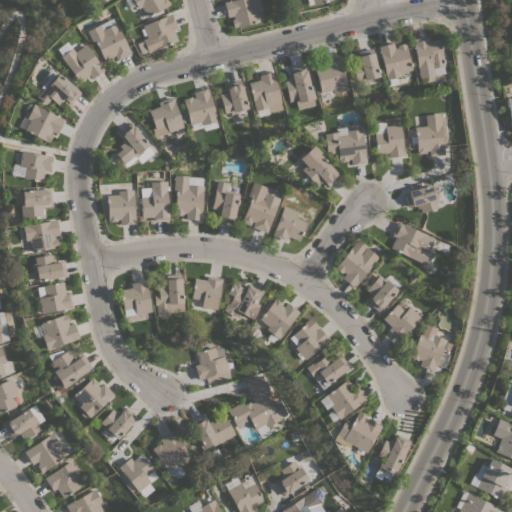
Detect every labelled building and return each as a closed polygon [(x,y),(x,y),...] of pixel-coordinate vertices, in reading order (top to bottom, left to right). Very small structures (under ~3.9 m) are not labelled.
[(167,0),(169,4),(146,17),(140,7),(137,9),(131,0),(167,0)] [(234,28),(234,27),(232,27),(231,20),(232,20),(231,19),(233,18),(232,16),(227,17),(223,2),(231,0),(257,0),(260,8),(256,9),(259,21),(234,28)] [(141,25),(170,13),(176,28),(172,29),(174,33),(172,34),(174,39),(176,38),(176,40),(147,52),(142,40),(146,38),(141,25)] [(116,60),(114,55),(111,56),(112,58),(104,62),(93,41),(91,42),(86,31),(112,18),(114,23),(115,23),(130,53),(116,60)] [(411,39),(426,36),(427,41),(439,38),(444,66),(443,66),(444,73),(418,78),(411,39)] [(377,46),(392,42),(394,48),(396,48),(396,46),(397,46),(397,45),(403,43),(404,44),(405,44),(411,70),(400,72),(401,76),(386,80),(377,46)] [(62,57),(71,50),(72,53),(85,44),(103,70),(91,78),(88,75),(85,77),(84,76),(79,79),(80,81),(78,82),(66,65),(67,65),(62,57)] [(372,48),(378,76),(377,77),(379,85),(364,88),(363,84),(356,86),(350,61),(358,59),(357,52),(372,48)] [(339,56),(347,89),(332,93),(331,89),(320,92),(313,66),(322,64),(322,66),(325,65),(323,60),(339,56)] [(296,109),(294,100),(288,101),(283,82),(288,80),(288,78),(291,77),(289,69),(304,65),(310,90),(311,90),(313,98),(312,98),(314,105),(296,109)] [(69,104),(64,99),(62,101),(60,99),(57,102),(59,104),(58,105),(49,98),(45,104),(35,96),(42,89),(39,86),(47,78),(44,76),(50,69),(55,73),(56,72),(80,92),(69,104)] [(281,102),(280,103),(281,109),(268,112),(268,114),(257,117),(256,110),(255,111),(247,83),(250,82),(250,84),(256,82),(255,80),(259,79),(258,75),(273,71),(281,102)] [(240,80),(247,108),(238,110),(238,112),(230,114),(229,112),(223,113),(218,94),(220,93),(220,96),(225,95),(224,92),(227,92),(225,83),(240,80)] [(216,121),(201,125),(201,121),(189,124),(182,99),(191,96),(191,98),(194,97),(192,92),(207,88),(216,121)] [(147,110),(159,106),(157,102),(172,97),(182,127),(154,137),(151,128),(154,128),(147,110)] [(28,119),(25,118),(33,103),(37,105),(36,106),(57,116),(63,119),(56,134),(51,131),(50,133),(51,133),(50,135),(51,136),(48,142),(47,141),(47,142),(23,130),(28,119)] [(414,127),(426,126),(424,115),(440,113),(440,115),(445,115),(446,121),(441,122),(444,155),(428,156),(428,151),(425,151),(425,153),(416,154),(414,127)] [(130,122),(148,145),(147,145),(153,152),(140,163),(136,158),(125,167),(114,154),(120,149),(118,146),(122,142),(120,141),(123,138),(118,132),(130,122)] [(403,155),(388,157),(387,153),(383,153),(383,151),(377,152),(377,154),(376,154),(373,134),(374,133),(373,123),(375,122),(378,122),(382,122),(384,122),(384,126),(399,124),(403,155)] [(323,133),(335,132),(335,128),(345,127),(346,130),(361,128),(365,162),(350,164),(349,159),(347,159),(347,161),(338,162),(337,152),(329,153),(329,151),(325,151),(323,133)] [(313,145),(323,155),(321,157),(339,176),(327,186),(322,180),(320,182),(318,181),(315,184),(317,185),(316,186),(300,169),(304,165),(298,158),(313,145)] [(20,150),(51,156),(48,171),(44,171),(44,174),(41,174),(40,179),(43,180),(42,182),(22,178),(24,167),(17,165),(20,150)] [(200,220),(184,219),(185,213),(182,213),(182,214),(181,214),(181,215),(174,215),(174,214),(173,214),(175,190),(172,190),(173,175),(188,176),(187,185),(202,186),(200,220)] [(216,180),(226,182),(225,190),(238,193),(232,224),(217,220),(218,212),(215,212),(215,209),(210,208),(216,180)] [(168,220),(152,221),(152,217),(140,218),(139,197),(140,197),(139,188),(150,187),(149,182),(165,181),(168,220)] [(266,232),(251,227),(253,222),(251,221),(249,225),(240,222),(250,197),(246,196),(252,182),(267,187),(265,193),(279,198),(266,232)] [(431,184),(434,192),(435,192),(438,201),(435,202),(437,207),(420,213),(418,208),(416,209),(415,205),(407,207),(403,193),(431,184)] [(21,190),(50,189),(51,204),(46,204),(46,205),(43,205),(43,209),(41,209),(42,214),(43,214),(44,218),(32,219),(32,220),(21,221),(20,202),(15,202),(15,192),(21,192),(21,190)] [(134,224),(131,224),(119,225),(118,219),(116,219),(116,221),(107,222),(105,195),(117,194),(117,190),(132,189),(134,224)] [(282,205),(298,211),(295,218),(305,222),(298,241),(296,240),(296,238),(291,236),(290,238),(287,236),(285,241),(271,235),(282,205)] [(56,219),(58,235),(53,236),(53,238),(55,238),(55,239),(56,239),(57,246),(56,246),(56,247),(30,252),(28,240),(24,241),(23,234),(18,235),(17,230),(22,229),(21,225),(56,219)] [(389,247),(394,237),(390,235),(397,221),(434,239),(428,251),(433,253),(427,266),(389,247)] [(353,287),(341,278),(344,273),(342,272),(341,274),(334,269),(335,268),(334,267),(357,238),(366,246),(359,254),(360,254),(366,247),(378,256),(353,287)] [(50,254),(51,259),(54,258),(55,262),(63,260),(65,276),(37,281),(35,272),(33,272),(31,263),(34,263),(33,257),(50,254)] [(183,311),(168,312),(169,315),(156,316),(155,304),(153,305),(153,294),(157,294),(156,283),(165,283),(164,275),(180,274),(183,311)] [(377,312),(366,302),(371,296),(369,294),(371,292),(368,289),(366,291),(364,289),(378,274),(382,278),(384,276),(391,282),(390,284),(397,290),(377,312)] [(216,309),(191,305),(192,299),(190,298),(193,278),(205,280),(206,276),(221,278),(216,309)] [(150,312),(134,314),(133,308),(122,310),(118,289),(121,289),(121,291),(127,290),(127,288),(130,287),(130,283),(145,280),(150,312)] [(65,293),(68,292),(71,307),(41,313),(37,297),(38,297),(36,287),(42,286),(42,285),(62,281),(65,293)] [(231,314),(231,315),(224,311),(222,310),(227,300),(229,301),(231,296),(225,293),(231,283),(233,284),(234,283),(244,289),(247,284),(261,291),(255,303),(257,304),(258,306),(251,319),(239,313),(237,318),(231,314)] [(277,339),(264,329),(267,326),(257,318),(274,297),(281,303),(280,305),(282,306),(286,302),(298,312),(277,339)] [(398,340),(387,329),(390,326),(381,318),(400,299),(408,307),(408,306),(420,317),(398,340)] [(46,349),(41,335),(44,333),(40,322),(65,313),(66,314),(69,321),(68,321),(68,322),(67,323),(68,325),(73,323),(78,338),(46,349)] [(314,330),(317,327),(328,339),(303,360),(302,358),(299,360),(294,354),(297,352),(293,347),(294,346),(288,338),(302,324),(302,323),(308,317),(316,326),(313,329),(314,330)] [(432,371),(418,365),(420,360),(418,359),(417,361),(408,357),(419,332),(420,333),(424,322),(437,328),(434,335),(446,340),(432,371)] [(198,380),(193,365),(198,364),(197,360),(199,359),(197,354),(195,354),(195,352),(214,347),(217,358),(224,356),(228,371),(198,380)] [(68,348),(76,359),(82,354),(91,367),(69,382),(70,383),(62,388),(58,382),(59,381),(52,371),(54,370),(50,365),(51,364),(49,361),(68,348)] [(311,377),(304,367),(312,360),(314,362),(326,354),(330,360),(339,353),(349,367),(325,384),(325,383),(318,388),(313,381),(318,377),(315,373),(311,377)] [(18,377),(23,389),(16,392),(17,393),(16,393),(20,402),(14,404),(15,406),(0,412),(0,382),(11,378),(11,379),(18,377)] [(91,377),(97,384),(96,384),(98,386),(102,383),(113,394),(88,418),(77,406),(80,404),(72,395),(91,377)] [(338,419),(337,418),(331,422),(323,411),(325,410),(317,399),(346,379),(353,388),(356,386),(365,399),(338,419)] [(511,415),(511,382),(511,383),(510,391),(503,389),(498,412),(511,415)] [(280,419),(266,427),(264,423),(254,429),(249,420),(236,428),(226,410),(241,401),(243,405),(249,401),(250,403),(252,401),(249,397),(263,389),(280,419)] [(33,405),(43,420),(36,424),(39,429),(22,440),(21,439),(23,438),(21,434),(19,435),(17,432),(11,436),(3,424),(27,408),(27,409),(33,405)] [(110,442),(100,432),(103,429),(102,428),(103,426),(99,422),(111,409),(114,412),(116,410),(119,413),(124,407),(136,417),(116,439),(114,437),(110,442)] [(364,452),(349,444),(347,447),(341,444),(341,445),(332,439),(342,422),(343,422),(344,420),(350,423),(357,410),(366,415),(363,421),(364,421),(366,418),(380,425),(364,452)] [(212,446),(211,444),(203,448),(189,422),(203,415),(207,422),(210,420),(212,423),(216,421),(216,420),(224,416),(234,434),(212,446)] [(491,434),(497,419),(511,425),(511,459),(494,451),(499,438),(499,437),(491,434)] [(184,474),(178,478),(170,475),(166,470),(166,471),(151,448),(158,443),(159,445),(161,443),(158,439),(171,430),(190,458),(178,466),(184,474)] [(51,433),(60,445),(57,447),(63,458),(41,472),(40,471),(40,472),(36,466),(37,465),(36,464),(38,464),(36,461),(31,465),(23,452),(51,433)] [(392,475),(390,474),(387,480),(380,476),(378,479),(372,476),(377,467),(376,466),(380,457),(370,452),(374,446),(379,448),(383,439),(387,441),(388,439),(392,441),(395,434),(409,441),(392,475)] [(116,467),(128,457),(131,461),(134,458),(135,460),(140,456),(138,454),(140,453),(153,469),(145,476),(149,482),(136,492),(116,467)] [(511,469),(511,476),(500,500),(475,487),(480,476),(479,476),(485,466),(489,458),(511,469)] [(69,460),(78,473),(73,477),(79,487),(62,498),(61,496),(62,495),(59,490),(58,491),(55,488),(52,491),(43,478),(69,460)] [(304,489),(292,497),(289,491),(283,496),(275,483),(283,477),(278,470),(293,460),(297,465),(299,463),(304,471),(302,472),(307,480),(300,484),(304,489)] [(223,484),(236,477),(238,483),(249,477),(252,483),(253,483),(263,501),(260,502),(260,500),(255,503),(256,505),(252,507),(255,510),(251,511),(237,511),(226,490),(223,484)] [(94,489),(101,502),(98,504),(102,511),(68,511),(64,505),(94,489)] [(498,508),(495,511),(459,511),(457,511),(458,508),(454,507),(462,490),(498,508)] [(278,511),(305,494),(314,507),(311,509),(312,511),(278,511)] [(219,511),(197,511),(201,510),(199,506),(213,499),(219,511)]
